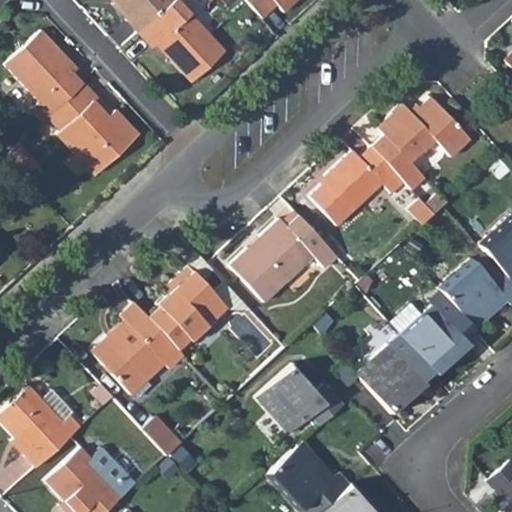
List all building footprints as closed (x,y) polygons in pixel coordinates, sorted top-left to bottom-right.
[(123,18),(127,14),(114,0),(108,0),(108,1),(123,18)] [(123,18),(135,31),(167,0),(114,0),(127,14),(123,18)] [(149,46),(157,38),(171,53),(168,57),(188,79),(219,49),(173,0),(167,0),(135,31),(149,46)] [(271,0),(272,0),(279,6),(286,0),(243,0),(256,13),(271,0)] [(37,29),(0,62),(36,101),(27,107),(39,120),(45,115),(76,86),(65,73),(68,71),(54,55),(58,51),(37,29)] [(111,108),(103,115),(76,86),(45,115),(57,129),(54,132),(92,172),(134,133),(111,108)] [(420,175),(406,159),(430,138),(446,154),(465,137),(426,95),(408,112),(398,102),(372,125),(378,133),(366,145),(400,181),(406,188),(420,175)] [(16,142),(3,154),(24,177),(36,165),(16,142)] [(332,224),(377,182),(387,192),(400,181),(366,145),(354,155),(348,147),(320,173),(326,179),(321,184),(318,181),(304,194),(332,224)] [(422,205),(430,214),(444,201),(436,192),(422,205)] [(506,267),(511,261),(511,210),(505,203),(474,231),(504,265),(506,267)] [(256,301),(307,255),(318,267),(330,256),(292,215),(281,226),(274,218),(224,265),(256,301)] [(439,280),(448,290),(471,316),(489,301),(492,304),(507,292),(511,296),(511,273),(506,267),(504,265),(492,275),(471,252),(439,280)] [(182,263),(187,268),(201,284),(210,275),(191,254),(182,263)] [(189,342),(224,310),(210,294),(201,284),(187,268),(166,286),(170,290),(154,304),(156,306),(143,317),(174,350),(186,339),(189,342)] [(210,294),(224,310),(247,310),(220,285),(210,294)] [(387,318),(397,329),(400,332),(429,365),(447,349),(451,354),(481,328),(471,316),(448,290),(439,297),(437,295),(418,311),(407,299),(387,318)] [(125,324),(109,339),(106,336),(89,351),(128,394),(161,363),(166,368),(179,355),(174,350),(143,317),(130,303),(117,315),(125,324)] [(324,309),(311,320),(320,329),(333,318),(324,309)] [(357,370),(389,406),(407,391),(411,395),(437,373),(429,365),(400,332),(357,370)] [(249,394),(280,430),(306,409),(316,419),(341,398),(341,397),(332,386),(321,395),(311,382),(303,389),(282,366),(249,394)] [(60,417),(27,382),(0,407),(0,418),(27,448),(23,452),(34,464),(78,422),(68,411),(60,417)] [(105,397),(94,385),(84,394),(95,406),(105,397)] [(141,428),(164,452),(165,451),(175,442),(153,417),(141,428)] [(89,453),(122,490),(137,476),(104,439),(89,453)] [(258,471),(291,508),(294,511),(311,511),(321,504),(341,486),(346,481),(336,469),(330,474),(313,454),(308,459),(293,440),(258,471)] [(43,475),(75,510),(73,511),(97,511),(122,490),(89,453),(79,442),(43,475)] [(175,442),(165,451),(182,471),(192,461),(175,442)] [(511,460),(505,453),(480,474),(492,488),(498,483),(511,499),(511,460)] [(311,511),(373,511),(366,503),(360,508),(341,486),(321,504),(311,511)] [(127,511),(130,510),(118,497),(101,511),(127,511)]
